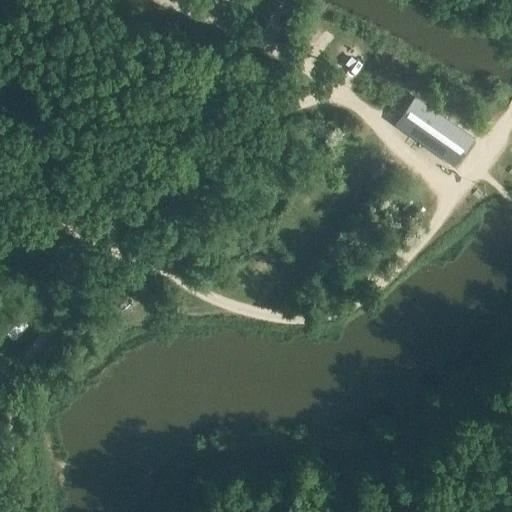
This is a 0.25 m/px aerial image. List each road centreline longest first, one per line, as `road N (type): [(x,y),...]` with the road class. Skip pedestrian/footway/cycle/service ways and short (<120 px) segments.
road 1 (track): [(107,247),(258,312),(336,313),(406,260),(460,189)]
road 2 (track): [(460,189),(300,64),(163,0)]
road 3 (track): [(107,247),(101,269),(14,384),(7,460),(22,511)]
road 4 (track): [(340,92),(238,124),(160,170),(134,192),(107,247)]
